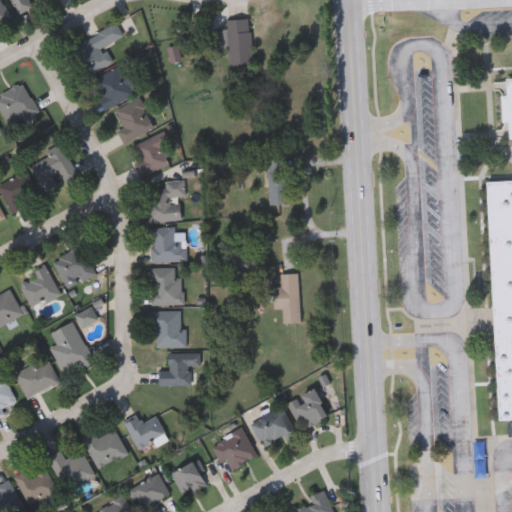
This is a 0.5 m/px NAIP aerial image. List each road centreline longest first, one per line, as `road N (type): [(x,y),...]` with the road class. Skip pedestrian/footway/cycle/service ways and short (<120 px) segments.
road 1 (secondary): [(378,511),(351,0)]
road 2 (residential): [(33,42),(123,216),(126,384)]
road 3 (residential): [(374,438),(322,455),(222,511)]
road 4 (residential): [(126,384),(0,453)]
road 5 (residential): [(117,199),(0,259)]
road 6 (residential): [(0,60),(111,0)]
